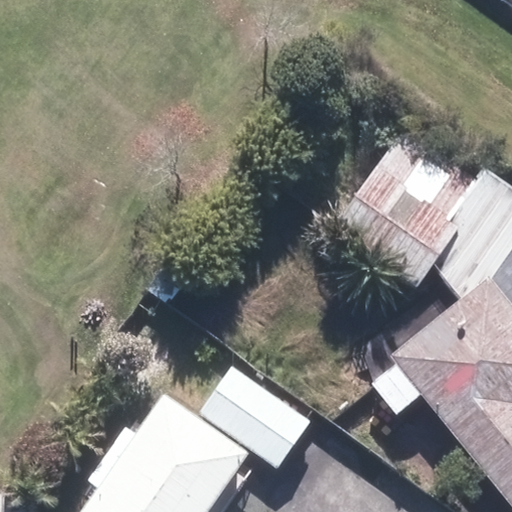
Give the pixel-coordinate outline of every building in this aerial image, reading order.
[(430,276),(497,185),(411,124),(332,235),(417,295),(418,295),(430,276)] [(142,296),(164,313),(186,282),(164,265),(142,296)] [(511,511),(511,268),(492,294),(394,371),(506,511),(511,511)] [(195,424),(277,480),(310,433),(227,377),(195,424)] [(91,511),(216,511),(246,469),(162,410),(91,511)]
